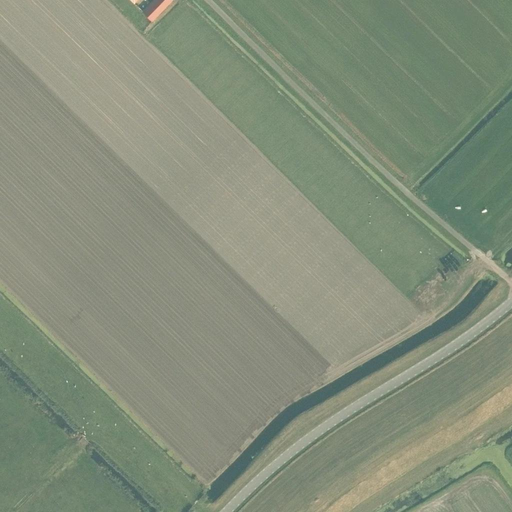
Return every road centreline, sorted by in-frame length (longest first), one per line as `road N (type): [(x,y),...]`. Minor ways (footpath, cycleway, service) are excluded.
road 1 (track): [(207,0),(484,259)]
road 2 (unclassified): [(227,511),(319,430),(511,302)]
